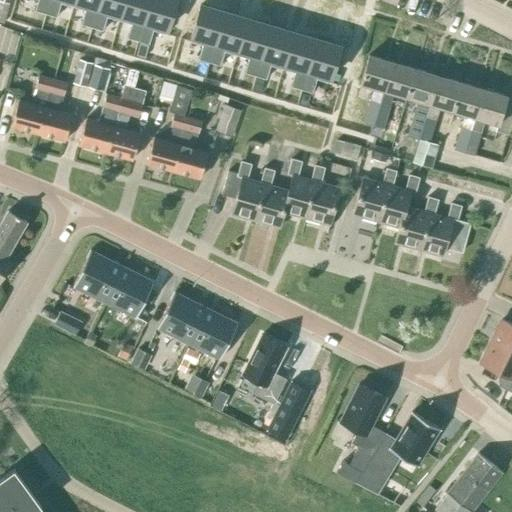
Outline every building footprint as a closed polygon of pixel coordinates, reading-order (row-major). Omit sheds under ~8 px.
[(37,0),(34,10),(45,14),(49,0),(37,0)] [(60,3),(72,7),(74,0),(49,0),(45,14),(56,17),(60,3)] [(99,0),(74,0),(72,7),(84,10),(80,24),(91,27),(99,0)] [(99,0),(91,27),(102,31),(106,17),(118,20),(124,0),(99,0)] [(126,38),(137,41),(149,0),(124,0),(118,20),(130,24),(126,38)] [(175,0),(149,0),(137,41),(148,44),(152,30),(165,34),(175,0)] [(208,62),(223,12),(199,5),(188,41),(201,45),(197,59),(208,62)] [(223,52),(236,55),(246,19),(223,12),(208,62),(219,65),(223,52)] [(269,26),(246,19),(236,55),(248,59),(244,73),(255,76),(269,26)] [(269,65),(282,69),(292,33),(269,26),(255,76),(265,79),(269,65)] [(315,39),(292,33),(282,69),(294,72),(290,86),(301,89),(315,39)] [(315,39),(301,89),(312,93),(316,79),(329,83),(339,47),(315,39)] [(362,123),(372,126),(391,62),(368,55),(360,83),(372,87),(362,123)] [(109,69),(110,63),(95,58),(87,87),(103,92),(109,70),(109,69)] [(72,83),(86,86),(92,63),(79,59),(72,83)] [(405,97),(414,69),(391,62),(372,126),(382,129),(392,93),(405,97)] [(417,139),(418,140),(437,75),(414,69),(405,97),(418,101),(407,136),(417,139)] [(460,82),(437,75),(418,140),(428,143),(438,107),(451,110),(460,82)] [(10,125),(37,133),(52,80),(39,77),(35,90),(37,90),(33,104),(17,99),(10,125)] [(52,80),(37,133),(64,140),(71,114),(57,110),(61,97),(62,97),(66,84),(52,80)] [(483,89),(460,82),(451,110),(463,114),(453,150),(464,153),(483,89)] [(132,159),(139,133),(124,129),(128,115),(138,118),(145,90),(123,84),(120,98),(105,152),(132,159)] [(168,112),(174,113),(166,141),(152,137),(145,163),(172,170),(183,131),(186,117),(183,116),(191,90),(175,86),(168,112)] [(505,96),(483,89),(464,153),(474,156),(484,120),(497,124),(495,131),(507,135),(511,118),(511,114),(501,111),(505,96)] [(78,144),(105,152),(120,98),(106,95),(98,122),(85,118),(78,144)] [(216,133),(231,138),(240,111),(225,106),(216,133)] [(198,134),(201,121),(186,117),(183,131),(172,170),(199,178),(206,152),(193,148),(197,133),(198,134)] [(428,143),(418,140),(411,163),(430,168),(437,145),(428,143)] [(332,154),(348,158),(351,145),(336,141),(332,154)] [(374,153),(372,160),(384,164),(386,156),(374,153)] [(314,181),(309,180),(297,176),(301,161),(292,159),(287,174),(292,175),(288,190),(282,212),(303,218),(314,181)] [(231,214),(253,220),(264,183),(259,182),(247,179),(251,165),(240,162),(238,172),(229,170),(223,194),(235,197),(231,214)] [(313,165),(309,180),(314,181),(303,218),(328,224),(339,188),(320,183),(324,168),(313,165)] [(385,183),(390,184),(393,171),(384,168),(380,182),(362,177),(352,214),(375,221),(385,183)] [(259,182),(264,183),(253,220),(278,227),(282,212),(288,190),(271,186),(275,172),(263,169),(259,182)] [(375,221),(398,227),(404,205),(409,190),(413,191),(417,177),(407,175),(403,188),(390,184),(385,183),(375,221)] [(419,250),(429,212),(434,213),(437,201),(426,198),(423,210),(404,205),(398,227),(394,243),(419,250)] [(429,212),(419,250),(442,256),(444,247),(460,252),(468,223),(456,219),(459,207),(449,204),(446,217),(434,213),(429,212)] [(4,259),(26,221),(8,210),(0,223),(0,280),(10,263),(4,259)] [(72,286),(103,302),(121,266),(89,250),(72,286)] [(103,302),(135,318),(153,282),(121,266),(103,302)] [(187,343),(205,307),(173,292),(156,328),(187,343)] [(219,359),(237,323),(205,307),(187,343),(219,359)] [(60,310),(53,325),(74,336),(82,321),(60,310)] [(511,324),(501,319),(490,341),(511,351),(511,324)] [(83,344),(90,347),(97,333),(90,330),(83,344)] [(273,404),(285,379),(273,372),(285,347),(260,335),(241,374),(255,381),(250,392),(273,404)] [(479,363),(503,375),(498,386),(511,392),(511,351),(490,341),(479,363)] [(125,360),(132,347),(123,342),(117,356),(125,360)] [(141,360),(145,352),(137,348),(130,363),(144,369),(147,363),(141,360)] [(183,373),(189,363),(182,359),(176,370),(183,373)] [(198,376),(190,391),(201,397),(208,382),(198,376)] [(291,381),(280,402),(293,409),(291,413),(296,416),(309,390),(291,381)] [(339,422),(354,429),(355,433),(350,443),(371,453),(384,433),(370,426),(384,397),(358,384),(339,422)] [(439,428),(411,411),(395,439),(384,433),(355,480),(378,494),(378,493),(377,492),(393,466),(394,466),(400,456),(416,465),(439,428)] [(477,453),(462,472),(486,491),(501,472),(477,453)] [(335,473),(354,482),(361,471),(348,465),(341,461),(335,473)] [(31,511),(40,505),(13,468),(0,477),(0,511),(31,511)] [(486,491),(462,472),(445,494),(434,509),(437,511),(453,511),(460,503),(470,511),(486,491)] [(422,507),(435,490),(428,484),(415,502),(422,507)]
